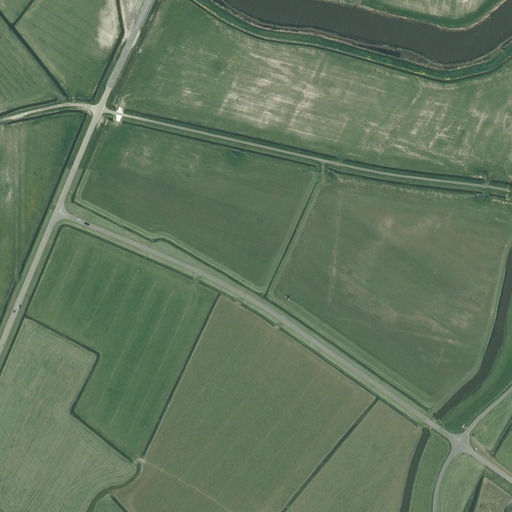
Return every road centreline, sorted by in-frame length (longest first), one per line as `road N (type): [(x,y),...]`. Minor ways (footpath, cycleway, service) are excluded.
road 1 (unclassified): [(458,443),(258,303),(56,211)]
road 2 (unclassified): [(511,191),(359,168),(99,108)]
road 3 (track): [(511,48),(481,67),(430,73),(254,29),(201,0)]
road 4 (track): [(15,272),(16,116)]
road 5 (secondary): [(0,347),(56,211)]
